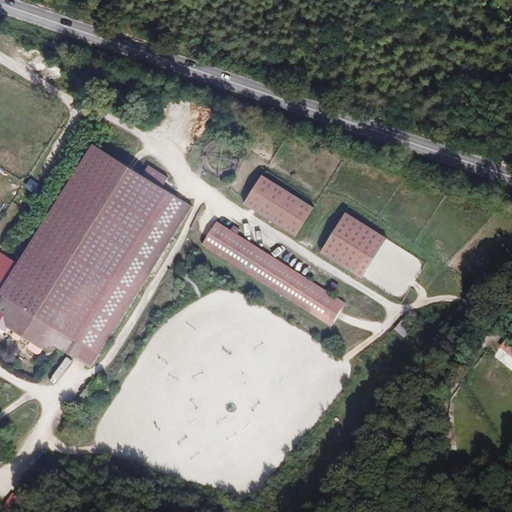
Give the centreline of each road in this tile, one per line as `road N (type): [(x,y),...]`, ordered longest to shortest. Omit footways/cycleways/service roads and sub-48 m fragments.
road 1 (primary): [(511,177),(0,3)]
road 2 (track): [(398,310),(206,197),(127,126),(79,109)]
road 3 (track): [(40,431),(53,448),(107,448),(236,482),(263,472),(294,443)]
road 4 (track): [(206,197),(108,359),(42,398)]
road 5 (track): [(304,406),(332,387),(335,364),(398,310),(439,299),(460,303),(496,338)]
road 6 (track): [(0,247),(79,109),(0,60)]
road 7 (track): [(0,369),(49,410),(0,478)]
